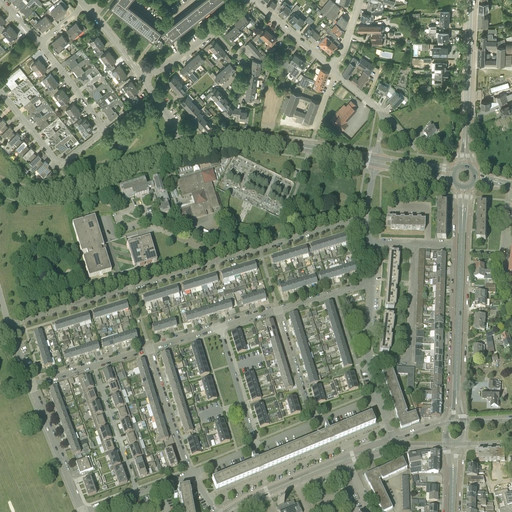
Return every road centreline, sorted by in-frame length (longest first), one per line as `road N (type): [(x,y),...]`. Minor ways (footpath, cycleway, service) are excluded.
road 1 (residential): [(8,325),(364,217)]
road 2 (residential): [(456,403),(463,397),(465,203)]
road 3 (residential): [(389,426),(209,501)]
road 4 (tertiary): [(456,403),(462,211)]
road 5 (tertiary): [(178,147),(48,192),(0,183)]
road 6 (residential): [(454,244),(448,396),(456,403)]
road 7 (residential): [(368,360),(408,355),(412,243)]
road 8 (tertiary): [(335,153),(237,139),(186,145)]
road 9 (residential): [(102,128),(60,164),(0,91)]
road 10 (tertiary): [(465,141),(471,0)]
road 11 (residential): [(84,511),(30,385)]
road 12 (residential): [(136,492),(94,365)]
road 13 (residential): [(189,473),(149,348)]
road 14 (tertiary): [(227,511),(345,459)]
road 15 (residential): [(219,327),(256,446)]
